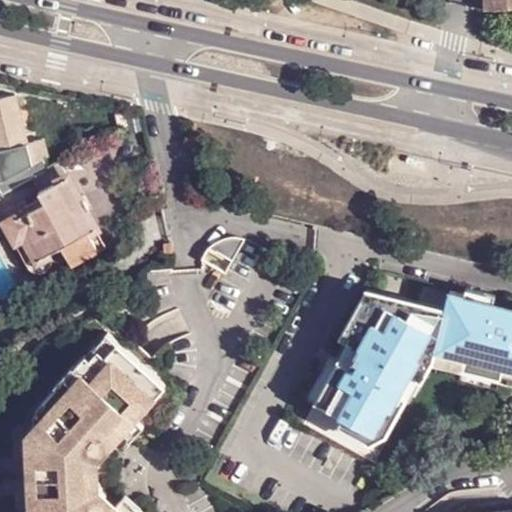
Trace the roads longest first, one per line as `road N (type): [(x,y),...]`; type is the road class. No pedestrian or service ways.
road 1 (tertiary): [(0,28),(433,127)]
road 2 (tertiary): [(442,88),(40,0)]
road 3 (unknown): [(0,334),(50,304),(188,268)]
